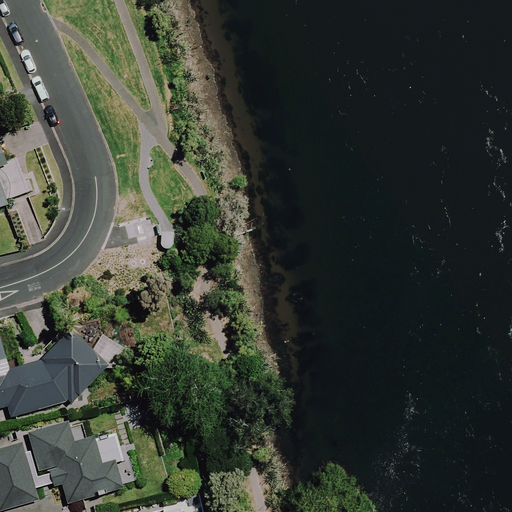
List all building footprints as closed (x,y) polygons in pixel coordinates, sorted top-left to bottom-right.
[(0,169),(13,165),(3,140),(0,141),(0,209),(9,206),(0,182),(0,169)] [(166,245),(169,246),(170,246),(173,245),(176,242),(177,229),(170,229),(163,229),(163,242),(166,245)] [(13,372),(2,334),(0,334),(0,409),(9,407),(12,417),(76,399),(107,366),(72,333),(42,364),(13,372)] [(127,353),(109,343),(101,358),(118,369),(127,353)] [(32,451),(25,453),(23,447),(0,453),(0,504),(2,511),(38,502),(35,489),(64,481),(71,507),(139,488),(123,428),(78,440),(73,421),(27,433),(32,451)]
